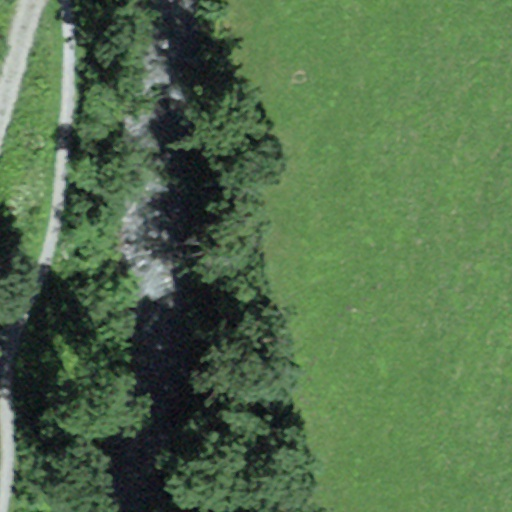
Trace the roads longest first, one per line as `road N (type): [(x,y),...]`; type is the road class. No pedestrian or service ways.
road 1 (track): [(64,0),(69,40),(57,216),(12,342),(0,494)]
road 2 (track): [(36,0),(0,122)]
